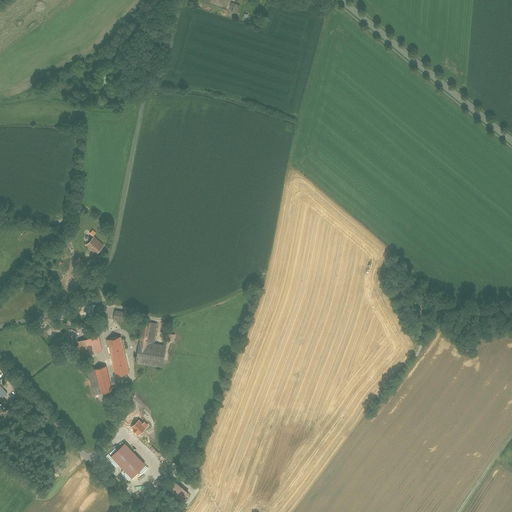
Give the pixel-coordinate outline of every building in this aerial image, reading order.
[(240,4),(230,0),(227,9),(237,12),(240,4)] [(87,243),(96,253),(104,245),(95,235),(87,243)] [(115,311),(114,319),(126,322),(128,314),(115,311)] [(155,323),(142,321),(137,360),(162,364),(164,345),(153,343),(155,323)] [(100,350),(97,337),(77,341),(80,354),(100,350)] [(122,338),(108,341),(115,376),(129,373),(122,338)] [(110,390),(106,367),(89,370),(94,394),(110,390)] [(0,397),(0,405),(4,410),(10,404),(2,395),(0,397)] [(144,465),(122,442),(108,455),(129,479),(144,465)] [(180,501),(186,493),(171,480),(164,487),(180,501)]
